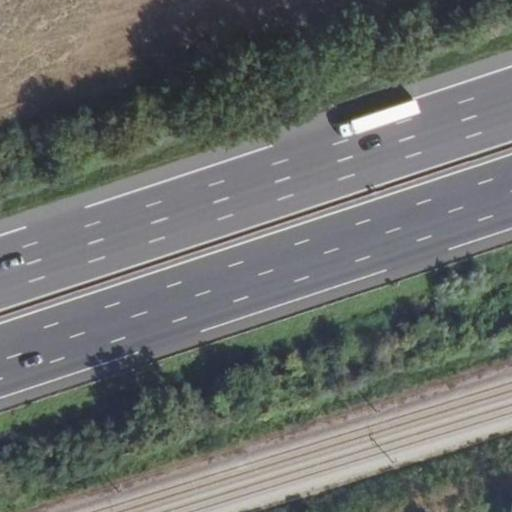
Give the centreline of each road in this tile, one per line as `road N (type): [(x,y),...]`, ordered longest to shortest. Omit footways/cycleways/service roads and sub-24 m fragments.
road 1 (motorway): [(0,361),(511,192)]
road 2 (motorway): [(511,101),(0,270)]
